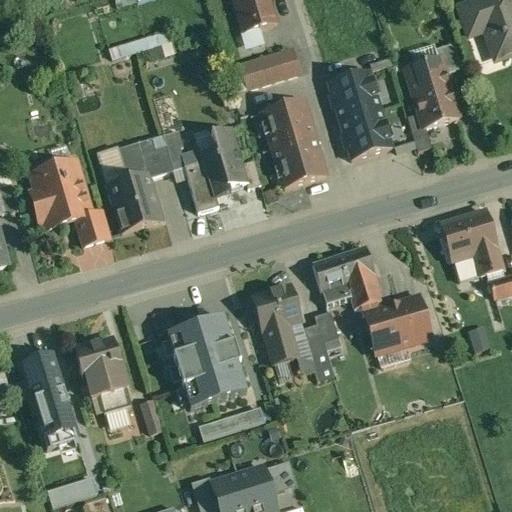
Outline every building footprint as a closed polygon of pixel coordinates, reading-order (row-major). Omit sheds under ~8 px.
[(233,0),(244,36),(275,27),(266,0),(233,0)] [(490,0),(481,3),(458,12),(466,35),(482,29),(493,61),(509,55),(510,59),(511,58),(511,2),(511,0),(490,0)] [(155,66),(177,59),(170,35),(113,53),(116,65),(151,54),(155,66)] [(454,47),(435,53),(438,62),(440,62),(445,77),(461,72),(454,47)] [(293,53),(239,69),(246,93),(300,77),(293,53)] [(438,62),(404,72),(413,103),(449,92),(445,77),(440,62),(438,62)] [(368,75),(327,88),(331,99),(329,100),(333,113),(335,112),(339,126),(380,114),(368,75)] [(449,92),(413,103),(418,118),(423,133),(459,122),(449,92)] [(302,104),(261,116),(272,154),(313,142),(309,128),(311,127),(307,115),(305,115),(302,104)] [(380,114),(339,126),(343,140),(341,140),(345,154),(347,153),(351,164),(391,152),(380,114)] [(418,118),(407,121),(417,155),(428,151),(423,133),(418,118)] [(231,134),(210,140),(214,154),(200,158),(202,165),(184,171),(198,217),(218,211),(214,198),(246,188),(247,188),(242,169),(231,134)] [(184,157),(177,136),(163,140),(166,150),(173,175),(184,171),(202,165),(200,158),(198,153),(184,157)] [(313,142),(272,154),(284,192),(324,180),(321,169),(323,168),(319,155),(317,156),(313,142)] [(151,143),(117,153),(127,184),(147,178),(148,183),(173,175),(166,150),(154,153),(151,143)] [(260,189),(253,165),(242,169),(247,188),(246,188),(247,193),(260,189)] [(0,166),(0,191),(11,188),(5,166),(0,166)] [(74,166),(31,179),(36,196),(30,198),(39,227),(44,225),(47,233),(75,225),(91,220),(90,219),(74,166)] [(127,184),(107,190),(121,237),(161,225),(148,183),(147,178),(127,184)] [(0,191),(0,218),(18,213),(11,188),(0,191)] [(102,216),(90,219),(91,220),(75,225),(83,250),(110,242),(102,216)] [(486,216),(441,229),(451,264),(454,263),(457,273),(468,270),(465,259),(473,257),(479,280),(502,273),(486,216)] [(364,250),(312,268),(320,295),(321,295),(327,316),(328,315),(327,311),(351,303),(354,313),(360,311),(362,318),(364,318),(375,356),(429,341),(417,298),(377,309),(376,306),(382,305),(373,278),(373,277),(365,251),(364,251),(364,250)] [(511,277),(488,284),(493,302),(511,295),(511,277)] [(290,289),(251,300),(261,335),(263,335),(273,368),(297,361),(287,328),(300,324),(290,289)] [(327,316),(314,320),(316,327),(323,346),(338,341),(330,315),(328,315),(327,316)] [(478,318),(470,321),(475,338),(484,335),(478,318)] [(223,320),(166,337),(189,413),(246,396),(223,320)] [(316,327),(302,332),(310,359),(326,354),(323,346),(316,327)] [(113,343),(93,349),(92,346),(73,351),(83,387),(86,386),(91,402),(99,400),(126,392),(113,343)] [(19,362),(43,440),(76,430),(52,352),(19,362)] [(0,369),(0,393),(13,391),(8,368),(0,369)] [(126,392),(99,400),(104,418),(132,410),(126,392)] [(152,404),(138,408),(147,438),(161,433),(152,404)] [(259,411),(198,429),(203,446),(264,427),(259,411)] [(288,466),(266,473),(272,494),(295,487),(288,466)] [(217,511),(277,511),(272,494),(266,473),(264,467),(209,484),(217,511)] [(208,483),(191,488),(198,511),(217,511),(209,484),(208,483)]
